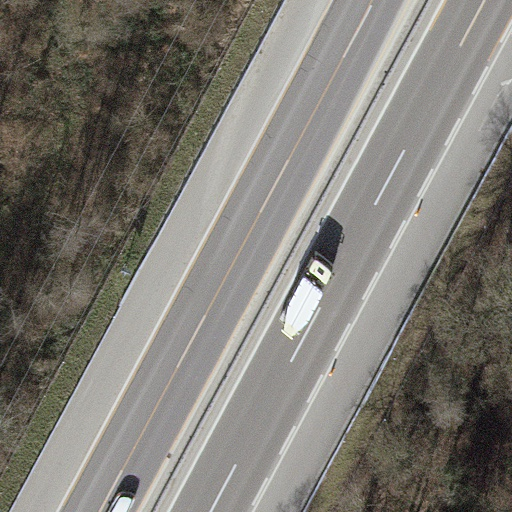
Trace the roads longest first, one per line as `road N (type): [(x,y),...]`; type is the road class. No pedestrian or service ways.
road 1 (motorway): [(374,0),(99,511)]
road 2 (motorway): [(215,511),(488,0)]
road 3 (track): [(347,0),(511,86)]
